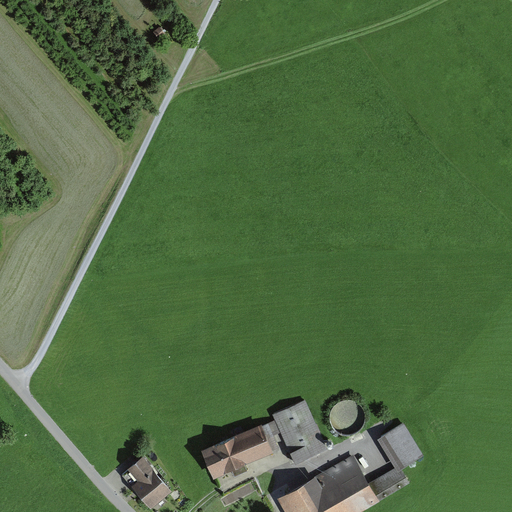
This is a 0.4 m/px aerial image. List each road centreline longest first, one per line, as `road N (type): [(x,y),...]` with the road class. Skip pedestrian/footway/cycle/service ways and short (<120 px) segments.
road 1 (track): [(218,0),(36,366),(15,384)]
road 2 (track): [(443,0),(356,37),(171,95)]
road 3 (unclassified): [(127,511),(0,365)]
